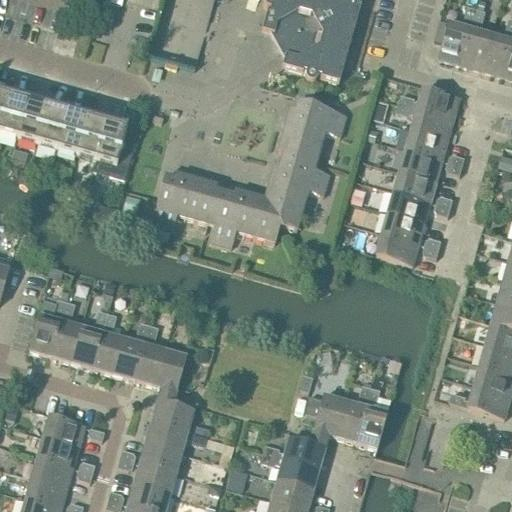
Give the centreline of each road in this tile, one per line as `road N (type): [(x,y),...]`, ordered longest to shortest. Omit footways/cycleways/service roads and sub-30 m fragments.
road 1 (residential): [(0,369),(108,398),(120,422),(93,511)]
road 2 (residential): [(445,278),(489,107)]
